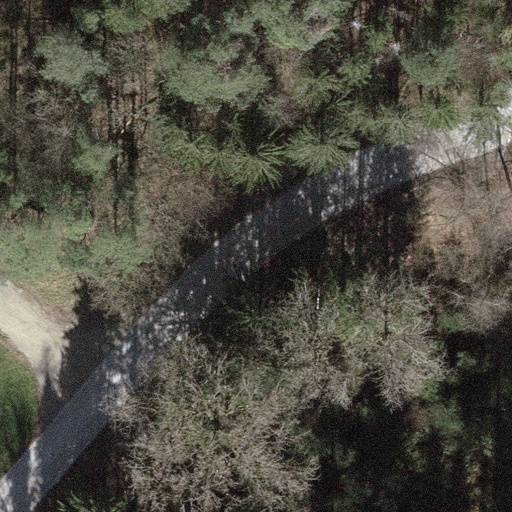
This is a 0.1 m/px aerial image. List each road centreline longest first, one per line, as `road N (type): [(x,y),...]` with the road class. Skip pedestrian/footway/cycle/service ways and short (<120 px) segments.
road 1 (track): [(511,132),(313,197),(63,441),(3,511)]
road 2 (track): [(84,420),(0,299)]
